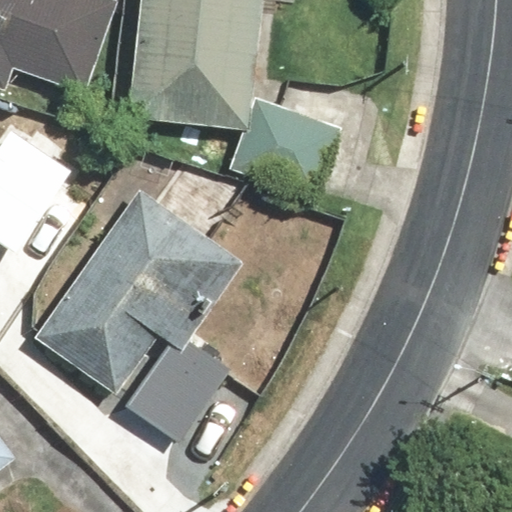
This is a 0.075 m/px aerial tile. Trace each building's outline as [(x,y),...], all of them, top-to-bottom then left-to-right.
[(0,0),(0,81),(19,88),(24,72),(102,97),(132,3),(122,0),(0,0)] [(281,5),(292,7),(293,0),(154,0),(138,118),(249,133),(239,172),(336,198),(356,122),(268,99),(281,5)] [(0,232),(16,243),(73,161),(14,121),(0,141),(0,232)] [(126,395),(169,330),(199,350),(260,259),(230,239),(155,188),(50,344),(126,395)] [(0,485),(35,457),(17,434),(0,413),(0,485)]
